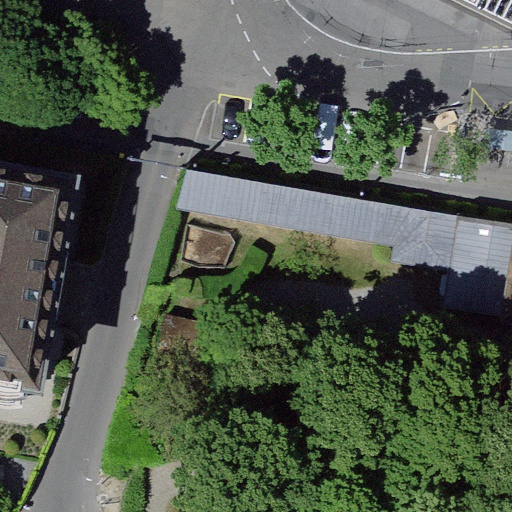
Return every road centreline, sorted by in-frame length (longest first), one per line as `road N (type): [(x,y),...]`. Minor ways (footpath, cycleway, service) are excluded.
road 1 (residential): [(174,115),(64,511)]
road 2 (residential): [(174,115),(100,136),(0,117)]
road 3 (residential): [(249,9),(201,18),(174,115)]
